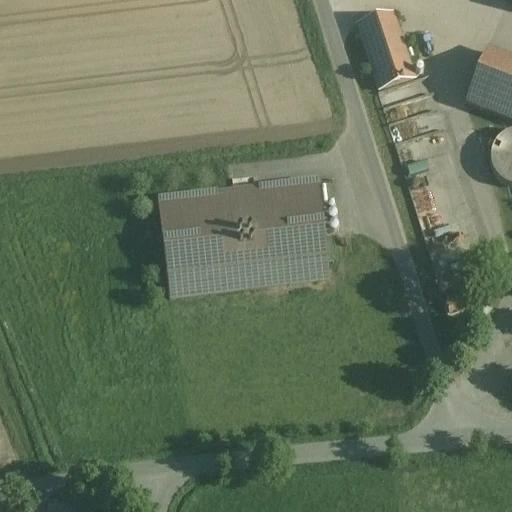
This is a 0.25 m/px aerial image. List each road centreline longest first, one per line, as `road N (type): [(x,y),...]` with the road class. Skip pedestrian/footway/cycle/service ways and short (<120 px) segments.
road 1 (unclassified): [(321,0),(426,336),(468,438)]
road 2 (unclassified): [(468,438),(151,471)]
road 3 (unclassified): [(151,471),(0,492)]
